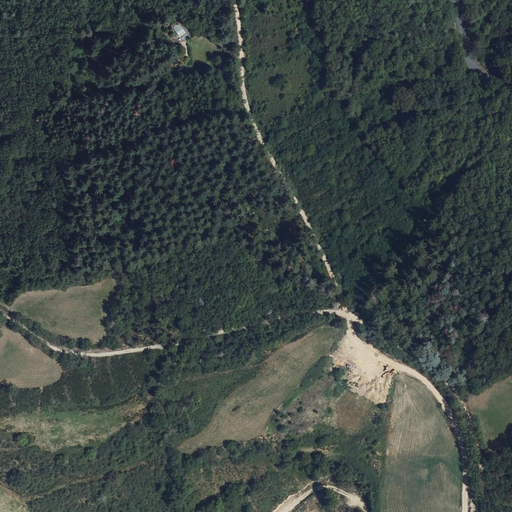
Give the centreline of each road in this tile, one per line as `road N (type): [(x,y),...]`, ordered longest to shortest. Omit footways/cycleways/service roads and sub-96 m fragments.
road 1 (track): [(0,312),(53,347),(90,353),(321,311),(349,314),(447,385),(495,511)]
road 2 (track): [(349,314),(244,99),(235,0)]
road 3 (track): [(349,314),(356,338),(378,359),(426,381),(447,409),(466,464),(465,511)]
